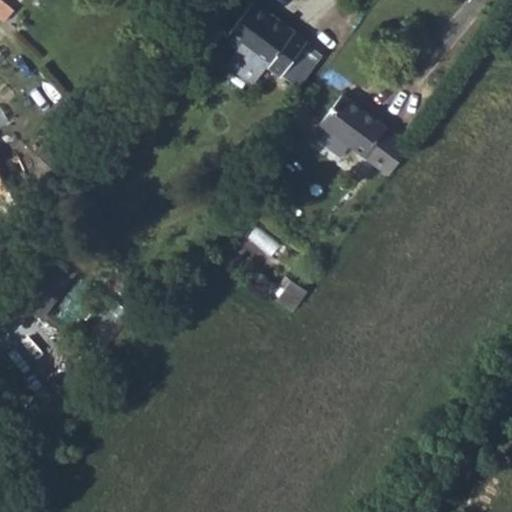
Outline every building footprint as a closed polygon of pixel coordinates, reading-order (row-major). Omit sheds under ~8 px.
[(511,0),(501,0),(473,42),(511,68),(511,0)] [(296,46),(239,6),(215,39),(230,50),(255,69),(272,80),(296,46)] [(255,69),(230,50),(217,69),(243,88),(255,69)] [(402,144),(331,98),(312,124),(383,173),(402,144)] [(46,235),(2,295),(32,316),(75,258),(46,235)] [(287,274),(270,297),(287,310),(304,287),(287,274)]
